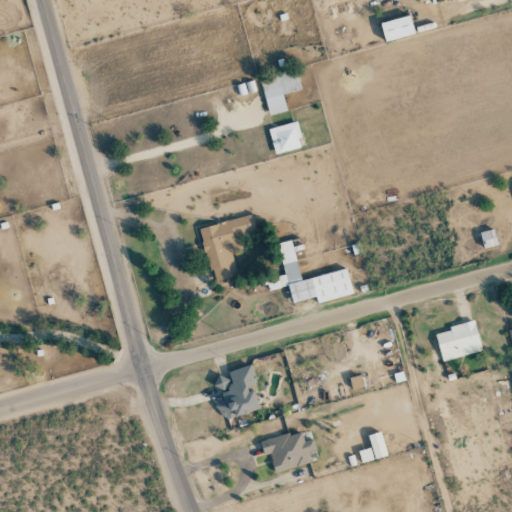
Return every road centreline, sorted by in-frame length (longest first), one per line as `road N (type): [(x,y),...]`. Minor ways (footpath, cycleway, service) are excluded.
road 1 (secondary): [(41,0),(188,511)]
road 2 (tertiary): [(511,268),(0,408)]
